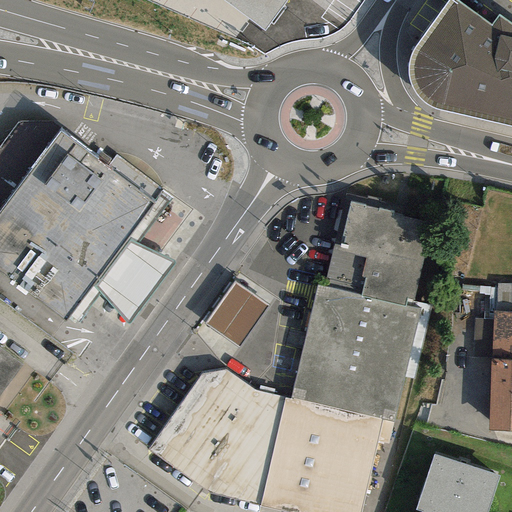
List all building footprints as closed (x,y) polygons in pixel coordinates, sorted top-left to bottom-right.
[(239,0),(266,20),(280,0),(239,0)] [(511,35),(457,0),(453,0),(424,49),(419,68),(419,81),(422,90),(429,101),(443,111),(511,126),(511,35)] [(157,193),(59,123),(0,203),(0,264),(68,314),(95,277),(127,234),(157,193)] [(226,365),(202,368),(148,444),(208,486),(310,511),(357,511),(376,436),(387,439),(421,304),(406,300),(407,293),(414,295),(434,215),(351,194),(333,270),(367,278),(363,296),(320,285),(298,373),(292,396),(254,386),(226,365)] [(159,255),(127,234),(95,277),(117,306),(128,319),(168,261),(159,255)] [(269,300),(234,275),(203,320),(238,345),(269,300)] [(511,307),(494,307),(493,350),(490,350),(487,422),(511,422),(511,307)] [(0,412),(37,365),(0,336),(0,412)] [(486,511),(502,465),(434,443),(416,498),(423,500),(418,511),(486,511)]
